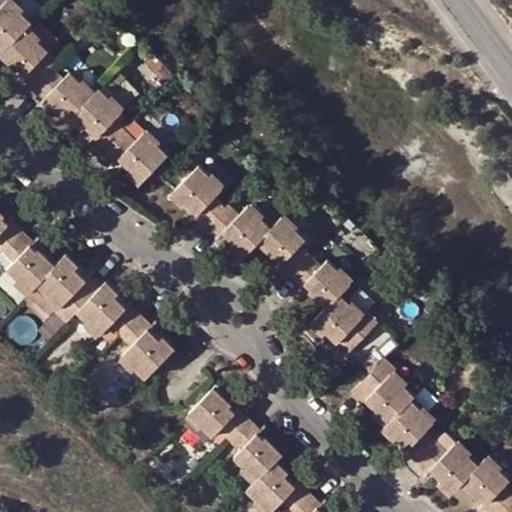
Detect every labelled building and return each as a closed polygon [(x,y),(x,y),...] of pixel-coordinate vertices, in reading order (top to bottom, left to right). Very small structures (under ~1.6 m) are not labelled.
[(0,0),(0,54),(11,65),(6,71),(32,97),(37,93),(60,115),(63,112),(86,133),(80,138),(105,160),(108,157),(130,179),(158,151),(136,130),(129,137),(105,116),(113,107),(88,83),(80,90),(60,71),(56,76),(32,53),(38,46),(17,27),(23,19),(3,0),(0,0)] [(183,165),(158,192),(180,215),(174,220),(187,233),(191,228),(203,238),(206,234),(229,258),(243,243),(266,266),(261,271),(282,294),(288,289),(311,312),(296,325),(317,345),(313,350),(327,364),(359,329),(349,319),(345,323),(322,300),(334,288),(310,264),(302,273),(281,252),(290,243),(267,221),(257,231),(235,209),(226,219),(212,206),(209,211),(198,201),(209,189),(183,165)] [(0,259),(3,262),(0,266),(0,267),(22,288),(29,281),(51,304),(46,308),(61,321),(69,310),(92,330),(101,323),(122,345),(114,355),(139,379),(165,351),(141,328),(146,323),(120,299),(117,303),(97,282),(92,287),(78,272),(76,275),(55,253),(46,263),(24,242),(30,236),(4,212),(0,216),(0,259)] [(373,357),(337,395),(353,409),(356,405),(375,423),(370,428),(394,451),(389,457),(411,479),(419,475),(441,496),(454,483),(476,504),(470,510),(471,511),(511,511),(511,505),(493,485),(497,480),(475,459),(466,469),(444,446),(438,451),(417,430),(423,424),(401,402),(405,397),(384,375),(388,371),(373,357)] [(200,389),(179,412),(204,436),(209,433),(228,452),(224,457),(248,479),(237,489),(259,511),(263,511),(270,505),(276,511),(313,511),(310,508),(314,503),(292,482),(285,485),(266,465),(272,459),(247,434),(251,430),(231,410),(226,414),(200,389)]
